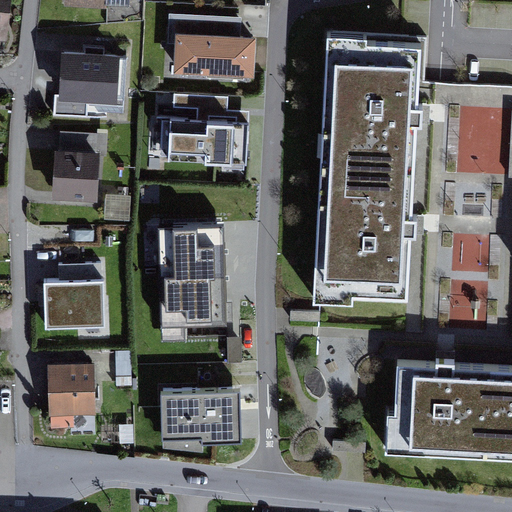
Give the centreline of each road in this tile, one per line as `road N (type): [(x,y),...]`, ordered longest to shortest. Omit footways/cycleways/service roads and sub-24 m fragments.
road 1 (residential): [(306,0),(281,19),(263,292),(268,486)]
road 2 (residential): [(268,486),(123,469),(0,493)]
road 3 (residential): [(19,91),(22,358)]
road 4 (residential): [(511,510),(268,486)]
